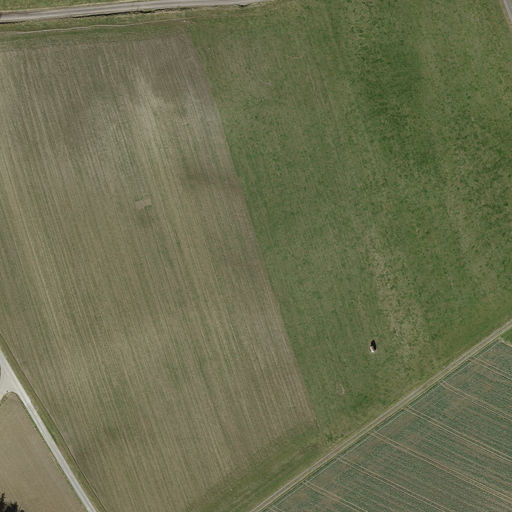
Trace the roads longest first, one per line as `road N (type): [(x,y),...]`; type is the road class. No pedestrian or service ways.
road 1 (track): [(0,18),(225,0),(507,0),(511,324),(253,511)]
road 2 (track): [(0,354),(8,381),(92,511)]
